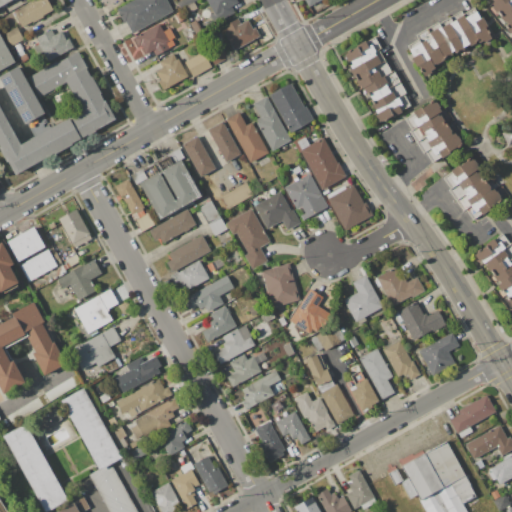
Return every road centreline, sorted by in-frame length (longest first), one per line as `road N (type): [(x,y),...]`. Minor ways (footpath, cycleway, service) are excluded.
road 1 (tertiary): [(511,382),(452,281),(364,160),(270,0)]
road 2 (residential): [(0,216),(377,0)]
road 3 (residential): [(270,511),(80,170)]
road 4 (residential): [(233,511),(511,355)]
road 5 (residential): [(152,129),(80,0)]
